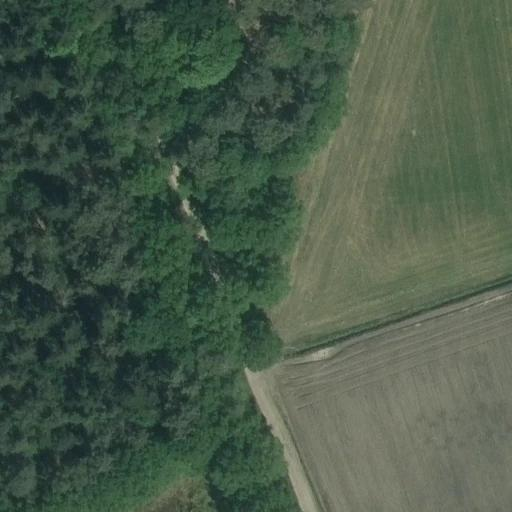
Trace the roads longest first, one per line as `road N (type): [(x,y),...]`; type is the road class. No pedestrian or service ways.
road 1 (track): [(239,511),(30,0)]
road 2 (track): [(318,511),(139,81),(156,34)]
